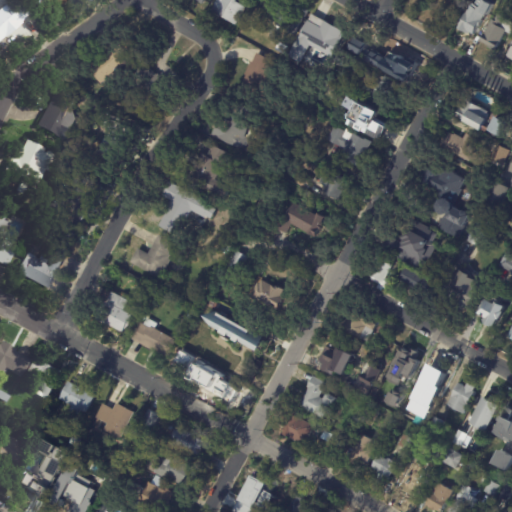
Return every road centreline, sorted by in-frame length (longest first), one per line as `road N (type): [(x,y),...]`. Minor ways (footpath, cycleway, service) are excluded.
road 1 (residential): [(452,55),(203,511)]
road 2 (residential): [(139,0),(201,38),(212,68),(140,174),(59,331)]
road 3 (residential): [(511,372),(260,233)]
road 4 (residential): [(249,431),(0,302)]
road 5 (residential): [(511,87),(352,0)]
road 6 (residential): [(133,0),(47,57),(0,109)]
road 7 (residential): [(384,511),(249,431)]
